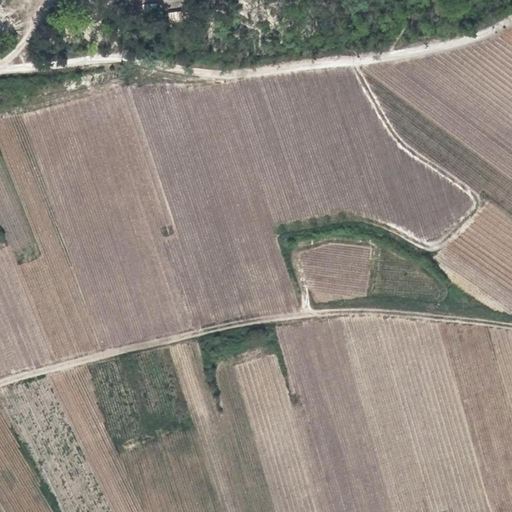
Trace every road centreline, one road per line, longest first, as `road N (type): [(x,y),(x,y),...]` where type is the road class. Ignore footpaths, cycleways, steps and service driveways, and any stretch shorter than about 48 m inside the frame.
road 1 (track): [(511,326),(368,310),(260,318),(0,383)]
road 2 (track): [(511,18),(422,50),(234,74),(124,58),(0,68)]
road 3 (track): [(381,223),(428,246),(441,243),(476,198),(392,133),(352,60)]
